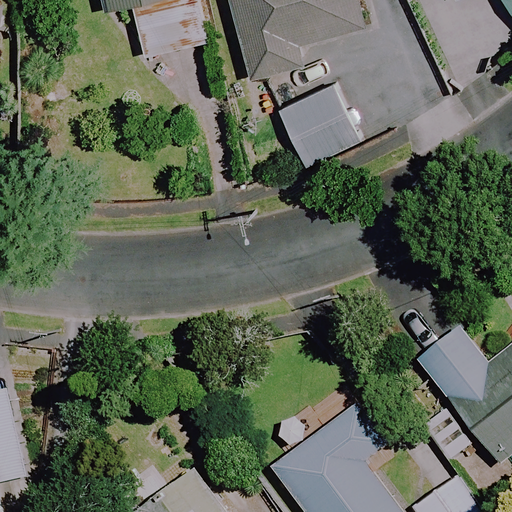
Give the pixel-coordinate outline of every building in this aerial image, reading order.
[(137,7),(159,0),(105,0),(108,14),(137,7)] [(159,0),(137,7),(149,57),(214,42),(201,0),(159,0)] [(366,28),(358,0),(235,0),(255,79),(307,66),(301,44),(366,28)] [(511,0),(502,0),(511,20),(511,0)] [(362,141),(337,86),(283,109),(307,165),(362,141)] [(511,351),(496,365),(466,330),(425,365),(511,466),(511,351)] [(398,446),(368,406),(281,470),(311,511),(406,511),(373,465),(398,446)] [(449,407),(424,427),(454,465),(479,445),(449,407)] [(0,438),(0,511),(8,511),(3,486),(33,480),(22,434),(0,438)] [(233,511),(204,472),(151,511),(233,511)] [(486,511),(463,480),(420,510),(421,511),(486,511)]
